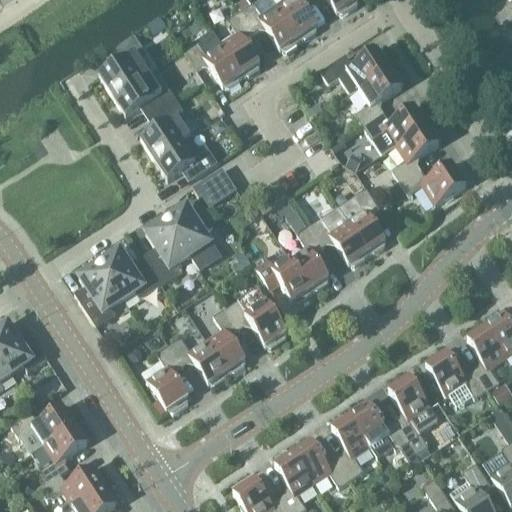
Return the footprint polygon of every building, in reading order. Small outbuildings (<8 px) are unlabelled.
[(278,12),(300,46),(304,44),(306,44),(316,37),(317,35),(315,32),(317,31),(301,7),(311,0),(310,0),(293,0),(294,1),(278,12)] [(310,0),(311,0),(325,0),(337,18),(339,17),(340,19),(343,20),(358,10),(358,7),(357,5),(359,4),(356,0),(310,0)] [(511,0),(498,0),(490,5),(502,24),(511,17),(511,0)] [(246,1),(235,8),(240,16),(251,9),(246,1)] [(300,46),(278,12),(262,22),(253,8),(251,9),(240,16),(254,37),(264,31),(280,55),(282,54),(283,57),(286,57),(297,50),(297,48),(300,46)] [(254,37),(240,16),(228,24),(237,38),(221,49),(243,83),(246,81),(249,82),(259,75),(260,72),(258,69),(260,68),(244,44),(254,37)] [(113,101),(149,77),(141,65),(148,61),(135,41),(113,56),(120,67),(99,81),(113,101)] [(243,83),(221,49),(205,59),(196,45),(183,54),(197,75),(207,68),(223,92),(224,91),(226,94),(229,94),(240,88),(240,85),(243,83)] [(351,99),(358,94),(392,71),(390,68),(391,66),(384,55),(381,55),(378,57),(377,55),(353,71),(347,60),(320,78),(329,90),(340,83),(351,99)] [(363,131),(384,118),(377,108),(402,92),(400,90),(403,88),(404,85),(397,75),(394,74),(392,71),(358,94),(369,110),(355,119),(363,131)] [(202,73),(195,84),(207,92),(214,82),(202,73)] [(156,88),(149,77),(113,101),(126,122),(147,108),(154,119),(177,105),(163,84),(156,88)] [(141,144),(154,165),(191,141),(183,128),(189,124),(177,105),(154,119),(162,131),(141,144)] [(319,108),(306,116),(311,124),(324,116),(319,108)] [(396,151),(430,128),(428,125),(428,123),(421,112),(418,112),(416,113),(414,112),(390,127),(384,118),(363,131),(372,145),(386,136),(396,151)] [(219,124),(213,128),(219,137),(226,133),(219,124)] [(400,189),(421,175),(415,165),(439,149),(438,147),(440,145),(441,142),(434,132),(432,131),(430,128),(396,151),(406,167),(392,176),(400,189)] [(154,165),(168,186),(189,172),(196,183),(218,168),(205,149),(199,153),(191,141),(154,165)] [(421,175),(400,189),(408,201),(423,192),(435,211),(445,204),(447,206),(455,200),(454,198),(466,190),(465,188),(468,187),(468,184),(458,169),(456,169),(453,170),(452,168),(428,184),(421,175)] [(316,174),(297,188),(312,209),(331,195),(316,174)] [(229,184),(206,199),(214,210),(236,196),(229,184)] [(366,194),(338,212),(369,260),(372,258),(374,259),(385,252),(386,249),(384,247),(386,245),(370,221),(380,215),(366,194)] [(207,260),(216,254),(223,249),(218,241),(210,246),(187,211),(179,217),(177,213),(164,221),(191,261),(203,253),(207,260)] [(309,231),(323,252),(333,246),(349,270),(350,268),(352,271),(355,272),(366,265),(366,263),(369,260),(338,212),(309,231)] [(191,261),(164,221),(152,229),(154,233),(146,238),(160,259),(147,267),(161,290),(183,276),(179,269),(191,261)] [(323,252),(309,231),(297,239),(306,253),(290,264),(312,298),(315,296),(318,296),(328,289),(329,287),(327,284),(329,283),(313,259),(323,252)] [(97,265),(124,305),(136,297),(140,304),(161,290),(147,267),(134,276),(120,255),(112,260),(110,257),(97,265)] [(252,268),(271,296),(281,290),(292,307),(294,306),(295,309),(298,309),(309,302),(309,300),(312,298),(290,264),(274,274),(265,260),(252,268)] [(96,332),(116,319),(112,313),(124,305),(97,265),(85,273),(87,277),(79,282),(86,292),(75,299),(96,332)] [(226,313),(240,334),(249,328),(265,352),(267,351),(269,353),(272,354),(286,344),(287,341),(285,339),(287,338),(279,325),(281,324),(275,316),(273,317),(267,307),(247,319),(238,305),(226,313)] [(240,334),(226,313),(213,321),(223,335),(207,346),(229,380),(232,378),(234,378),(245,371),(245,369),(244,366),(246,365),(230,341),(240,334)] [(511,331),(504,320),(503,321),(501,319),(498,318),(488,325),(487,327),(484,329),(506,364),(511,360),(511,331)] [(0,333),(0,360),(12,379),(24,371),(28,377),(48,364),(33,342),(22,350),(8,329),(0,334),(0,333)] [(473,375),(487,396),(500,388),(490,374),(506,364),(484,329),(481,331),(479,331),(468,338),(467,341),(469,343),(467,344),(483,369),(473,375)] [(229,380),(207,346),(191,356),(181,342),(169,350),(183,371),(193,365),(209,389),(210,388),(212,391),(215,391),(225,384),(226,382),(229,380)] [(183,371),(169,350),(157,359),(166,373),(147,385),(153,395),(152,397),(157,405),(159,404),(167,416),(169,415),(171,418),(173,418),(188,409),(189,406),(187,403),(189,402),(173,378),(183,371)] [(446,403),(449,401),(457,412),(473,401),(475,404),(487,396),(473,375),(463,381),(448,357),(446,358),(444,356),(441,355),(427,365),(426,368),(428,370),(426,371),(434,384),(432,385),(438,394),(440,392),(446,403)] [(0,386),(12,379),(0,360),(0,395),(4,393),(0,387),(0,386)] [(439,425),(424,402),(426,401),(420,393),(418,394),(410,382),(408,383),(407,380),(404,380),(389,389),(389,392),(390,395),(389,396),(404,420),(394,427),(408,448),(416,460),(427,453),(429,452),(419,437),(439,425)] [(501,389),(491,396),(500,409),(510,403),(501,389)] [(36,399),(29,403),(36,413),(42,409),(36,399)] [(394,427),(385,433),(369,409),(367,410),(365,407),(362,407),(352,414),(351,416),(348,418),(371,452),(377,462),(393,452),(396,456),(408,448),(394,427)] [(44,450),(78,428),(76,425),(76,422),(69,412),(67,411),(64,413),(63,411),(39,427),(32,417),(11,431),(19,443),(33,434),(44,450)] [(501,414),(490,421),(494,428),(505,420),(501,414)] [(371,452),(348,418),(345,420),(343,420),(332,427),(332,429),(333,432),(332,433),(347,457),(338,464),(352,485),(364,477),(355,463),(371,452)] [(78,428),(44,450),(54,466),(40,475),(48,487),(48,488),(60,480),(69,474),(62,464),(87,448),(86,446),(88,445),(89,442),(82,431),(80,431),(78,428)] [(352,485),(338,464),(328,470),(312,446),(310,447),(308,445),(306,444),(295,451),(294,453),(291,455),(314,489),(330,479),(339,493),(352,485)] [(511,511),(511,447),(501,455),(510,469),(491,482),(510,511),(511,511)] [(427,453),(416,460),(420,466),(431,458),(427,453)] [(314,489),(291,455),(288,457),(286,457),(275,464),(275,467),(277,469),(275,470),(291,495),(281,501),(288,511),(305,511),(298,500),(314,489)] [(6,456),(0,459),(0,461),(6,471),(13,467),(12,465),(13,464),(9,457),(7,458),(6,456)] [(490,511),(481,498),(491,491),(477,468),(462,478),(468,487),(451,498),(459,511),(490,511)] [(48,488),(48,487),(40,493),(48,505),(62,496),(73,511),(107,490),(105,487),(105,485),(98,474),(95,474),(93,476),(91,474),(67,490),(60,480),(48,488)] [(288,511),(281,501),(271,507),(255,483),(253,484),(252,482),(249,481),(234,491),(233,494),(235,497),(233,498),(241,510),(240,511),(288,511)] [(435,511),(453,511),(435,484),(422,492),(435,511)] [(28,488),(21,492),(27,501),(35,496),(31,489),(28,488)] [(113,511),(116,511),(115,509),(117,507),(118,504),(111,494),(109,493),(107,490),(73,511),(72,511),(113,511)]
